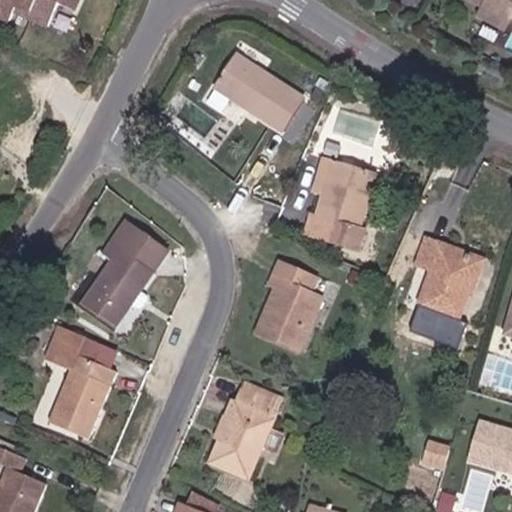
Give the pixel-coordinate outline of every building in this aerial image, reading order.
[(0,0),(0,15),(9,18),(13,10),(33,18),(50,25),(60,3),(76,10),(80,0),(0,0)] [(511,0),(464,0),(484,11),(479,19),(510,36),(511,31),(511,0)] [(281,124),(302,95),(237,48),(215,76),(281,124)] [(145,104),(140,115),(150,122),(157,114),(145,104)] [(310,179),(321,183),(330,156),(318,152),(310,179)] [(371,168),(330,156),(321,183),(312,214),(307,212),(304,226),(357,241),(361,228),(353,226),(371,168)] [(69,306),(106,322),(146,237),(100,215),(88,242),(96,246),(69,306)] [(414,299),(454,309),(471,249),(418,231),(410,257),(425,262),(414,299)] [(272,292),(254,331),(296,349),(318,295),(303,288),(308,276),(273,260),(265,277),(276,282),(272,292)] [(272,292),(276,282),(265,277),(261,287),(272,292)] [(511,327),(511,284),(507,283),(497,324),(511,327)] [(85,433),(109,377),(113,369),(112,369),(113,368),(75,351),(82,333),(59,324),(46,355),(69,365),(44,418),(83,435),(85,435),(85,433)] [(495,329),(511,333),(511,327),(497,324),(495,329)] [(278,394),(240,378),(232,397),(208,456),(246,472),(260,439),(270,444),(277,427),(267,423),(278,394)] [(511,428),(470,419),(461,457),(511,469),(511,428)] [(424,441),(420,456),(440,461),(444,447),(424,441)] [(18,472),(25,457),(0,445),(0,466),(3,467),(0,473),(0,511),(29,511),(42,483),(18,472)] [(440,461),(420,456),(419,462),(438,467),(440,461)] [(184,505),(199,511),(217,511),(220,507),(189,494),(184,505)] [(174,511),(181,511),(184,505),(179,502),(174,511)]
